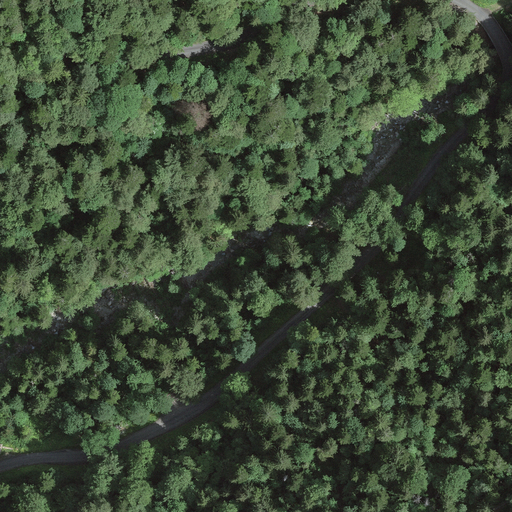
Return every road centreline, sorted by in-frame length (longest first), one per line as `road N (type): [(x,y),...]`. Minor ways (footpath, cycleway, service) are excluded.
road 1 (unclassified): [(455,0),(486,19),(511,70),(363,262),(173,423),(102,455),(0,468)]
road 2 (track): [(265,26),(256,62),(197,125),(94,196),(67,191),(0,223)]
road 3 (unclassified): [(0,38),(131,62),(234,43),(284,14),(331,0)]
